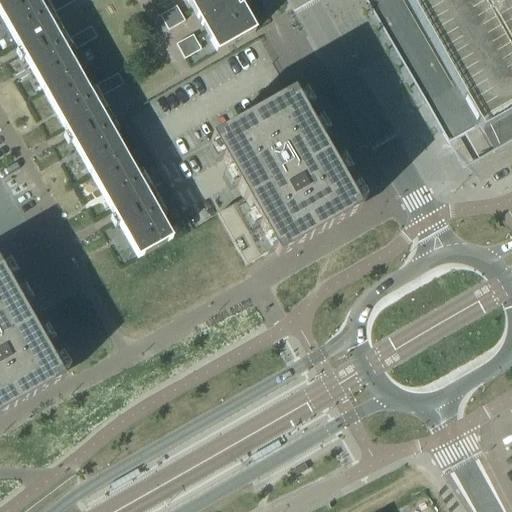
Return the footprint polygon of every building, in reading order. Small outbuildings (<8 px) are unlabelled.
[(0,0),(0,19),(1,22),(16,48),(21,56),(21,57),(28,69),(36,83),(42,94),(49,106),(63,131),(68,140),(69,141),(76,153),(83,166),(89,177),(96,188),(110,214),(115,223),(116,224),(123,236),(131,249),(137,260),(142,257),(143,258),(165,245),(171,241),(157,216),(138,182),(115,142),(110,133),(91,99),(62,49),(44,16),(34,0),(0,0)] [(54,14),(61,10),(55,0),(54,0),(48,3),(52,11),(54,14)] [(55,0),(61,10),(68,6),(64,0),(55,0)] [(184,0),(187,5),(192,3),(213,40),(209,43),(216,55),(254,34),(241,11),(240,9),(234,0),(184,0)] [(511,0),(367,0),(364,2),(446,146),(446,147),(451,144),(476,130),(511,109),(511,0)] [(159,18),(163,25),(180,16),(175,8),(159,18)] [(180,16),(163,25),(167,32),(184,23),(182,19),(180,16)] [(90,29),(83,33),(89,43),(96,39),(90,29)] [(83,33),(76,37),(82,47),(89,44),(89,43),(83,33)] [(82,47),(76,37),(69,41),(71,44),(75,51),(82,47)] [(175,46),(179,54),(196,44),(193,40),(192,37),(175,46)] [(196,44),(179,54),(184,61),(200,52),(196,44)] [(110,80),(116,90),(123,86),(117,76),(110,80)] [(109,94),(116,90),(110,80),(109,80),(103,84),(109,94)] [(109,94),(103,84),(96,87),(100,95),(101,98),(109,94)] [(216,218),(231,246),(237,256),(245,269),(271,254),(276,263),(358,216),(353,208),(351,204),(343,191),(340,184),(332,170),(318,145),(314,139),(313,136),(309,130),(308,128),(306,125),(302,118),(298,112),(297,108),(295,105),(291,98),(286,101),(278,105),(271,109),(268,111),(261,115),(239,127),(234,130),(227,134),(209,144),(242,203),(216,218)] [(37,338),(22,312),(19,306),(17,304),(13,296),(3,279),(0,272),(0,419),(63,384),(58,375),(56,371),(48,358),(45,352),(37,338)]
